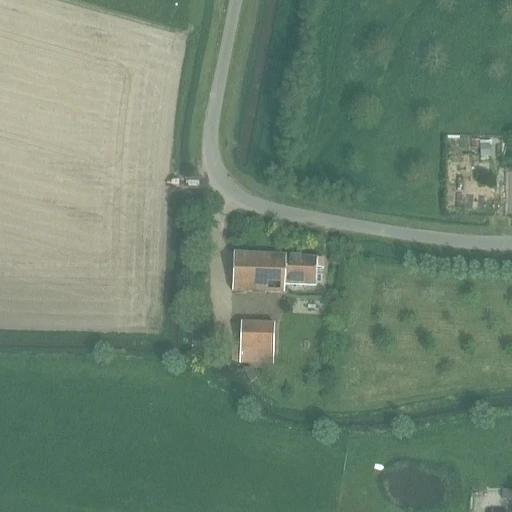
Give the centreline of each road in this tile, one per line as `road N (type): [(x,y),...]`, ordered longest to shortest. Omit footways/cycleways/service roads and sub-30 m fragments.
road 1 (unclassified): [(511,246),(401,235),(233,197),(215,176),(209,131),(237,0)]
road 2 (track): [(456,141),(454,216),(505,217)]
